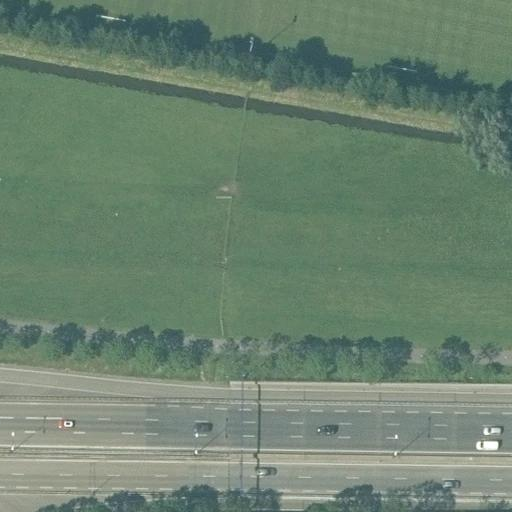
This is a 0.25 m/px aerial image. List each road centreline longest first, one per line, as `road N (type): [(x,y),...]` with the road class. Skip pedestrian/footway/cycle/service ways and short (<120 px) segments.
road 1 (primary): [(511,438),(0,429)]
road 2 (primary): [(0,475),(511,480)]
